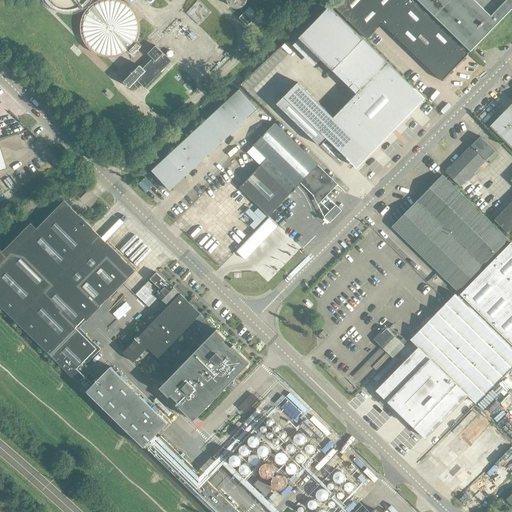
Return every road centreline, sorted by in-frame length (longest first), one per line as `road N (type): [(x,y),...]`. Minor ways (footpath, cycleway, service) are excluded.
road 1 (unclassified): [(251,320),(511,54)]
road 2 (unclassified): [(251,320),(0,81)]
road 3 (unclassified): [(447,511),(251,320)]
road 4 (unknown): [(302,370),(396,279)]
